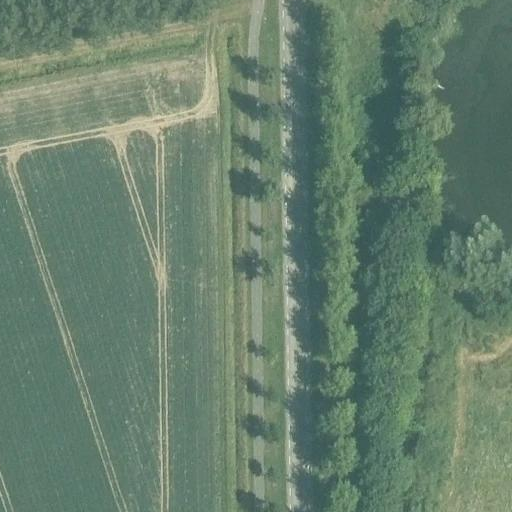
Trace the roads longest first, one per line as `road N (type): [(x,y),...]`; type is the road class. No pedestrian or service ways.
road 1 (tertiary): [(300,511),(293,0)]
road 2 (track): [(209,0),(188,21),(0,57)]
